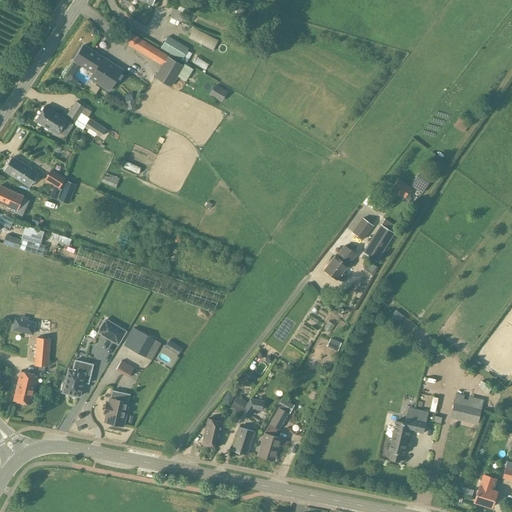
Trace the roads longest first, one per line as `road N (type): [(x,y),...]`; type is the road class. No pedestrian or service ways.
road 1 (residential): [(169,467),(308,278)]
road 2 (tertiary): [(169,467),(398,511)]
road 3 (secondary): [(0,120),(81,0)]
road 4 (tertiary): [(27,452),(72,447),(169,467)]
